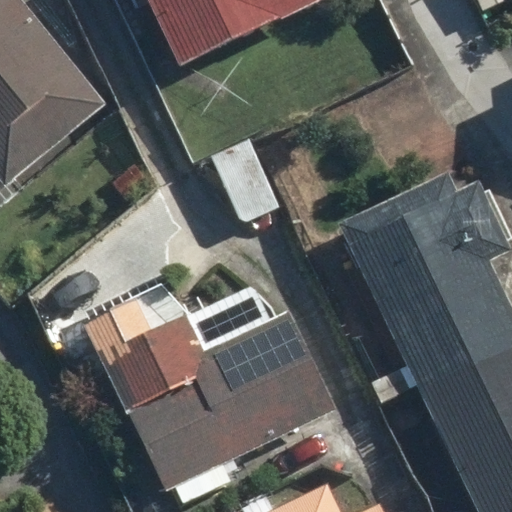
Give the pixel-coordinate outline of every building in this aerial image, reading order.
[(0,0),(0,168),(21,193),(118,106),(23,0),(0,0)] [(169,0),(203,69),(345,0),(169,0)] [(288,206),(259,136),(219,153),(248,223),(288,206)] [(458,177),(352,224),(417,369),(373,389),(385,416),(436,393),(488,511),(511,511),(511,283),(509,276),(511,274),(511,207),(498,177),(465,192),(458,177)] [(201,283),(106,331),(184,485),(352,401),(305,306),(231,343),(201,283)] [(264,480),(200,511),(404,511),(398,497),(370,511),(350,469),(276,504),(264,480)]
